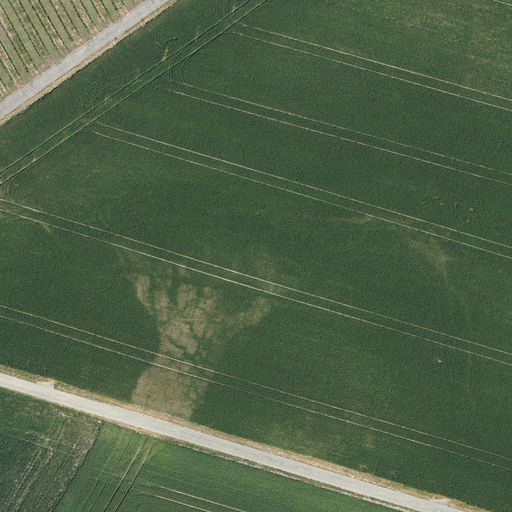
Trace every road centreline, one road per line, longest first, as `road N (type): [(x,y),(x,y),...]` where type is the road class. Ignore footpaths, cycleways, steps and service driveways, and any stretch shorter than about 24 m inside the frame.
road 1 (track): [(0,378),(444,511)]
road 2 (track): [(0,111),(156,0)]
